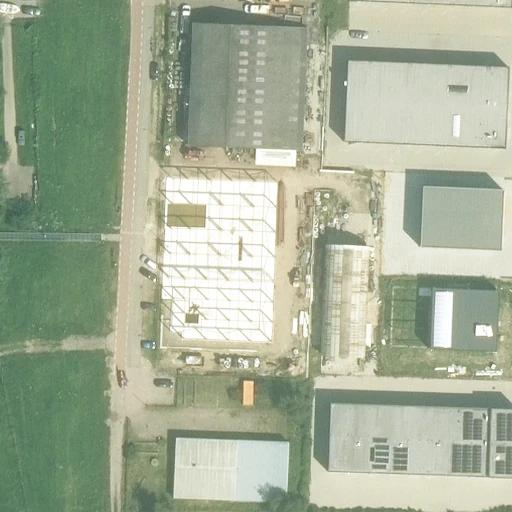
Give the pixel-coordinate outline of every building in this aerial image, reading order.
[(301,149),(306,29),(191,25),(186,144),(301,149)] [(508,67),(346,61),(341,141),(506,148),(508,67)] [(277,181),(167,177),(162,297),(171,297),(170,332),(183,332),(183,338),(271,341),(277,181)] [(421,186),(418,248),(500,251),(503,189),(421,186)] [(326,246),(321,355),(364,357),(368,248),(326,246)] [(500,276),(511,276),(511,265),(500,265),(500,276)] [(392,289),(389,350),(495,354),(497,294),(392,289)] [(511,409),(329,403),(327,472),(511,478),(511,409)] [(173,498),(235,501),(286,503),(288,443),(175,438),(173,498)]
